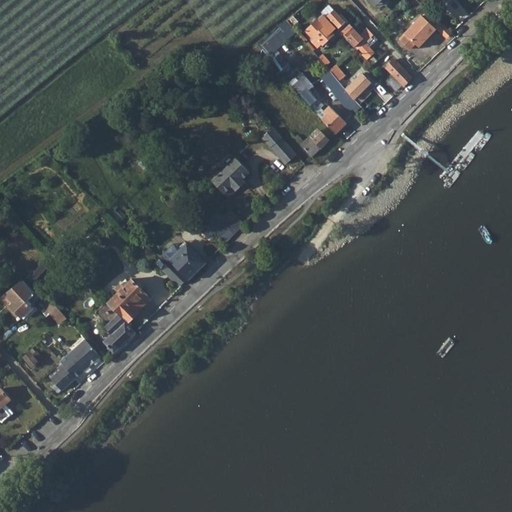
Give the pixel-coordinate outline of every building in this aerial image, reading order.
[(310,0),(323,14),(326,17),(328,16),(339,28),(346,22),(325,0),(310,0)] [(452,33),(429,11),(402,37),(412,48),(418,43),(421,46),(440,28),(449,38),(453,34),(452,33)] [(326,17),(323,14),(306,31),(312,38),(314,36),(323,45),(334,35),(331,32),(336,27),(335,25),(326,17)] [(287,19),(258,45),(262,49),(265,52),(294,27),(287,19)] [(343,32),(359,49),(374,36),(368,28),(361,35),(351,24),(343,32)] [(374,36),(359,49),(371,63),(379,56),(370,48),(378,40),(374,36)] [(258,45),(234,66),(242,75),(254,64),(251,60),(262,49),(258,45)] [(339,63),(331,68),(339,81),(347,76),(339,63)] [(404,67),(394,76),(403,86),(413,77),(404,67)] [(301,70),(290,81),(302,95),(314,84),(301,70)] [(363,73),(347,90),(354,99),(371,82),(363,73)] [(329,112),(323,119),(327,124),(335,116),(329,112)] [(335,116),(327,124),(337,135),(349,123),(338,113),(335,116)] [(318,127),(310,135),(314,139),(321,131),(318,127)] [(287,164),(299,154),(276,128),(265,138),(287,164)] [(299,134),(296,137),(313,158),(314,157),(331,141),(321,131),(314,139),(310,135),(305,141),(299,134)] [(235,160),(214,180),(230,198),(246,182),(243,180),(251,173),(237,158),(235,160)] [(115,209),(109,214),(119,223),(124,218),(115,209)] [(224,217),(212,229),(216,234),(219,231),(229,241),(238,231),(224,217)] [(212,229),(204,219),(192,229),(205,243),(211,239),(220,249),(229,241),(219,231),(216,234),(212,229)] [(63,237),(55,250),(63,257),(73,247),(63,237)] [(187,244),(171,260),(187,277),(190,279),(206,263),(187,244)] [(171,260),(169,262),(166,265),(160,260),(157,263),(179,285),(187,277),(171,260)] [(44,281),(50,265),(40,261),(34,277),(44,281)] [(132,279),(109,302),(108,303),(115,311),(117,310),(121,314),(128,321),(151,298),(132,279)] [(19,282),(7,292),(8,299),(13,304),(10,306),(22,318),(32,308),(25,300),(31,294),(19,282)] [(48,296),(41,302),(61,325),(68,319),(48,296)] [(115,353),(136,333),(115,311),(108,303),(107,302),(96,312),(107,325),(105,327),(112,334),(104,342),(115,353)] [(41,329),(48,336),(60,326),(53,318),(41,329)] [(85,339),(62,361),(62,362),(63,363),(66,366),(76,378),(100,356),(90,345),(85,339)] [(34,356),(26,363),(31,369),(39,361),(34,356)] [(76,378),(66,366),(53,377),(64,390),(76,378)] [(0,387),(0,420),(1,421),(9,413),(2,405),(10,398),(1,387),(0,387)]
